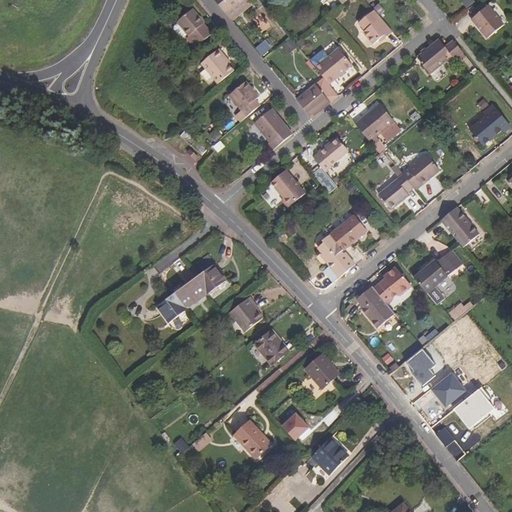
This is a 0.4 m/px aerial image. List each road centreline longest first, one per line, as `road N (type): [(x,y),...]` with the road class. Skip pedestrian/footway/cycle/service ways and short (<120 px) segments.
road 1 (tertiary): [(488,511),(319,310)]
road 2 (residential): [(319,310),(511,150)]
road 3 (residential): [(308,130),(442,28),(420,0)]
road 4 (residential): [(308,130),(201,0)]
road 5 (tertiary): [(216,206),(79,113)]
road 6 (tertiary): [(319,310),(216,206)]
